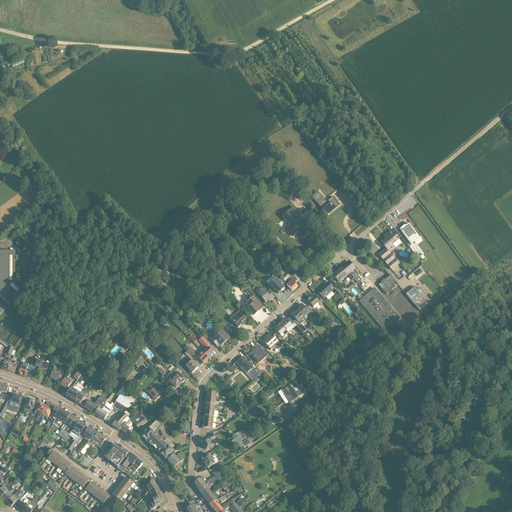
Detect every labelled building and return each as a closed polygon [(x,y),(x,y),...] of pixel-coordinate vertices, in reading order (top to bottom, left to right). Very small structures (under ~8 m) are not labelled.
[(2,134),(0,135),(0,139),(5,146),(8,144),(2,134)] [(319,190),(312,196),(329,215),(341,204),(334,197),(329,202),(319,190)] [(310,232),(303,224),(305,222),(300,216),(291,224),(292,226),(286,231),(292,237),(298,231),(303,237),(310,232)] [(409,224),(405,227),(400,231),(403,234),(411,245),(410,243),(419,237),(409,224)] [(390,254),(391,253),(396,249),(402,244),(399,240),(392,231),(386,235),(389,238),(381,244),(386,250),(390,254)] [(400,264),(391,253),(390,254),(386,250),(379,256),(392,271),(400,264)] [(0,315),(9,306),(23,291),(15,283),(15,252),(0,251),(0,315)] [(274,260),(277,263),(281,258),(274,251),(271,254),(276,258),(274,260)] [(359,275),(350,265),(348,262),(333,275),(338,282),(347,275),(352,281),(354,280),(357,284),(360,281),(361,280),(358,277),(359,275)] [(293,291),(297,287),(294,284),(297,281),(292,275),(284,282),(293,291)] [(386,295),(398,285),(390,276),(379,286),(386,295)] [(269,286),(274,292),(275,291),(278,294),(281,292),(284,290),(283,288),(286,286),(279,278),(276,280),(275,279),(269,286)] [(324,299),(334,290),(327,283),(318,292),(324,299)] [(256,293),(258,295),(265,303),(270,299),(271,300),(274,298),(268,291),(267,292),(264,288),(263,290),(261,289),(256,293)] [(419,311),(427,304),(414,288),(406,295),(419,311)] [(247,289),(245,291),(251,298),(253,295),(247,289)] [(388,345),(403,332),(396,323),(400,320),(374,289),(359,302),(385,332),(380,336),(388,345)] [(342,305),(347,300),(338,290),(335,293),(341,300),(339,302),(339,304),(340,304),(342,305)] [(316,300),(312,295),(309,298),(310,299),(307,301),(313,309),(318,304),(320,306),(323,303),(319,298),(316,300)] [(254,316),(259,311),(256,307),(259,305),(253,297),(247,302),(250,306),(247,309),(254,316)] [(297,311),(303,318),(309,313),(301,305),(298,307),(300,309),(297,311)] [(305,320),(303,318),(297,311),(295,314),(293,312),(290,315),(300,325),(297,327),(303,334),(307,331),(301,324),(305,320)] [(247,321),(239,312),(236,315),(236,314),(230,320),(238,328),(242,324),(243,326),(247,321)] [(280,325),(286,332),(292,326),(286,320),(284,323),(283,322),(280,325)] [(288,334),(286,332),(280,325),(275,329),(277,331),(276,332),(277,333),(274,335),(278,339),(281,337),(282,339),(288,334)] [(202,337),(209,345),(212,342),(218,349),(227,340),(225,338),(227,337),(220,330),(218,332),(217,331),(216,331),(214,333),(214,334),(214,335),(213,337),(213,336),(211,338),(206,334),(202,337)] [(269,349),(277,341),(270,333),(267,336),(268,337),(263,343),(269,349)] [(206,348),(209,345),(202,337),(198,341),(205,349),(202,352),(208,359),(213,354),(206,348)] [(9,345),(0,338),(0,343),(7,348),(9,345)] [(257,362),(266,354),(258,345),(255,348),(256,349),(250,355),(256,361),(257,362)] [(11,356),(12,354),(14,348),(9,346),(5,354),(11,356)] [(208,359),(202,352),(198,356),(191,348),(187,352),(193,358),(194,359),(197,357),(203,364),(208,359)] [(137,369),(146,360),(137,352),(129,360),(137,369)] [(193,358),(187,352),(184,354),(189,359),(191,360),(193,358)] [(31,378),(32,375),(34,368),(35,368),(35,367),(38,360),(38,359),(35,358),(33,361),(30,366),(28,366),(24,378),(25,378),(30,380),(31,378)] [(257,382),(264,376),(250,361),(248,363),(242,358),(236,364),(241,369),(242,368),(248,373),(248,372),(254,379),(257,382)] [(8,372),(10,364),(11,363),(12,360),(8,359),(7,363),(5,362),(2,369),(8,372)] [(198,368),(191,360),(189,359),(186,361),(188,363),(186,365),(192,373),(198,368)] [(38,371),(43,373),(43,371),(46,372),(49,364),(38,360),(35,367),(39,368),(38,371)] [(10,364),(8,372),(14,374),(17,366),(18,363),(15,362),(14,365),(10,364)] [(24,378),(28,366),(27,366),(28,365),(25,364),(24,369),(21,368),(18,375),(24,378)] [(170,374),(180,385),(181,383),(183,383),(184,382),(184,381),(185,380),(180,375),(182,373),(177,367),(170,374)] [(162,377),(163,377),(165,374),(160,368),(157,371),(162,377)] [(77,381),(83,373),(79,370),(73,378),(77,381)] [(61,383),(62,379),(60,378),(62,375),(53,371),(50,378),(61,383)] [(179,385),(180,385),(170,374),(166,377),(169,381),(176,388),(177,388),(179,387),(179,385)] [(67,390),(71,383),(64,379),(60,385),(67,390)] [(229,388),(232,385),(234,384),(229,379),(227,380),(227,381),(225,383),(229,388)] [(155,401),(159,397),(157,395),(164,389),(160,383),(148,393),(155,401)] [(0,403),(0,402),(4,393),(6,394),(8,387),(0,384),(0,403)] [(80,394),(85,389),(77,384),(76,386),(75,386),(74,385),(66,396),(75,402),(80,394)] [(293,389),(290,385),(281,391),(290,404),(302,396),(299,390),(296,392),(293,389)] [(116,402),(128,410),(134,402),(136,404),(137,402),(136,401),(136,400),(135,400),(135,399),(130,396),(132,393),(129,391),(124,387),(117,394),(120,396),(116,402)] [(89,394),(90,392),(85,388),(85,389),(80,394),(75,402),(80,405),(86,397),(88,394),(89,394)] [(206,398),(215,399),(216,394),(218,394),(219,390),(211,390),(211,393),(207,392),(206,398)] [(20,405),(23,397),(12,394),(10,400),(9,400),(5,407),(8,408),(12,403),(20,405)] [(34,410),(36,407),(38,403),(27,399),(23,411),(24,411),(23,413),(26,414),(27,412),(30,414),(32,409),(34,410)] [(99,409),(102,405),(103,404),(98,400),(94,406),(88,402),(84,408),(95,415),(99,409)] [(128,410),(116,402),(113,407),(124,415),(124,414),(128,410)] [(39,422),(46,408),(39,404),(35,414),(38,416),(36,421),(39,422)] [(99,409),(95,415),(104,421),(110,411),(104,407),(102,405),(99,409)] [(46,408),(39,422),(37,425),(39,426),(43,419),(47,420),(52,411),(46,408)] [(54,422),(61,410),(56,408),(49,422),(53,424),(54,422)] [(192,422),(193,411),(194,409),(190,409),(189,421),(185,421),(184,434),(191,435),(192,422)] [(65,423),(70,415),(61,410),(54,422),(61,426),(63,422),(65,423)] [(123,427),(125,425),(122,423),(124,420),(127,417),(128,417),(132,413),(128,410),(124,414),(124,415),(120,418),(116,422),(112,426),(119,431),(123,427)] [(123,427),(119,431),(120,431),(120,430),(129,436),(132,431),(128,428),(132,421),(138,429),(147,422),(139,411),(130,419),(129,420),(125,425),(123,427)] [(70,427),(76,419),(70,415),(65,423),(70,427)] [(164,443),(160,439),(156,435),(166,423),(161,417),(159,418),(148,430),(142,437),(152,447),(150,449),(153,452),(155,450),(166,460),(174,451),(172,449),(174,446),(167,440),(164,443)] [(74,429),(80,422),(76,419),(70,427),(74,429)] [(80,422),(74,429),(71,433),(79,438),(86,427),(84,425),(83,424),(80,422)] [(94,441),(98,434),(89,428),(84,435),(92,440),(89,443),(86,440),(78,451),(83,456),(85,453),(88,450),(92,444),(94,441)] [(94,441),(92,444),(100,449),(105,440),(101,437),(102,436),(98,434),(94,441)] [(245,442),(240,434),(236,437),(238,438),(232,442),(234,445),(235,444),(239,451),(249,444),(247,440),(245,442)] [(214,441),(213,440),(216,438),(213,435),(201,443),(206,451),(211,447),(212,447),(212,446),(214,445),(214,441)] [(37,446),(39,443),(34,440),(30,447),(34,450),(36,447),(37,446)] [(37,446),(36,447),(40,451),(45,445),(41,441),(39,443),(37,446)] [(71,452),(76,444),(72,441),(67,449),(71,452)] [(125,460),(129,454),(128,453),(115,444),(104,458),(117,468),(117,469),(120,465),(124,459),(125,460)] [(218,457),(216,454),(214,451),(202,460),(210,471),(226,464),(220,455),(218,457)] [(51,463),(57,455),(53,452),(48,460),(51,463)] [(185,458),(181,452),(176,457),(174,455),(167,461),(176,471),(179,468),(176,465),(185,458)] [(128,472),(137,460),(135,458),(129,454),(125,460),(124,459),(120,465),(117,469),(126,475),(128,472)] [(55,466),(61,458),(57,455),(51,463),(55,466)] [(59,468),(64,461),(61,458),(55,466),(59,468)] [(128,472),(126,475),(130,478),(130,477),(131,478),(133,475),(136,472),(142,465),(143,464),(137,460),(128,472)] [(62,471),(68,463),(64,461),(59,468),(62,471)] [(65,475),(71,467),(72,466),(68,463),(62,471),(66,474),(65,475)] [(69,478),(74,470),(71,467),(65,475),(69,478)] [(217,482),(225,477),(223,473),(221,469),(212,473),(215,478),(217,482)] [(72,480),(78,473),(74,470),(69,478),(72,480)] [(76,483),(82,476),(78,473),(72,480),(76,483)] [(2,474),(0,474),(0,483),(3,482),(4,483),(9,477),(7,476),(6,477),(5,477),(2,480),(1,480),(0,478),(0,475),(2,475),(2,474)] [(79,486),(85,478),(82,476),(76,483),(79,486)] [(85,478),(79,486),(83,489),(89,481),(85,478)] [(123,482),(131,487),(134,484),(126,478),(123,482)] [(209,487),(211,486),(208,482),(207,482),(206,481),(205,482),(202,478),(200,479),(193,484),(200,493),(207,488),(206,486),(208,485),(209,487)] [(148,493),(157,488),(152,479),(151,479),(149,482),(148,481),(142,488),(145,490),(147,494),(142,500),(143,499),(144,498),(146,496),(148,493)] [(59,488),(50,481),(46,486),(55,493),(59,488)] [(228,491),(232,488),(235,487),(232,481),(229,483),(226,485),(228,491)] [(128,491),(131,487),(123,482),(120,485),(128,491)] [(213,495),(208,490),(218,484),(217,482),(215,483),(212,485),(211,486),(209,487),(208,485),(206,486),(207,488),(200,493),(206,500),(213,495)] [(89,493),(95,486),(91,483),(85,490),(89,493)] [(11,489),(14,485),(13,484),(10,487),(7,490),(7,489),(5,490),(3,488),(0,490),(0,497),(1,498),(2,497),(8,491),(11,489)] [(6,503),(13,497),(10,493),(13,490),(12,489),(15,485),(14,485),(11,489),(8,491),(2,497),(6,503)] [(125,495),(128,491),(120,485),(118,489),(125,495)] [(93,496),(98,488),(95,486),(89,493),(93,496)] [(96,499),(102,491),(98,488),(93,496),(96,499)] [(143,499),(142,500),(144,503),(146,501),(151,510),(160,504),(162,499),(157,488),(148,493),(146,496),(144,498),(143,499)] [(122,498),(125,495),(118,489),(115,493),(122,498)] [(100,502),(106,494),(102,491),(96,499),(100,502)] [(13,497),(6,503),(11,508),(16,502),(15,500),(19,496),(18,495),(20,494),(18,492),(13,497)] [(120,502),(122,498),(115,493),(112,496),(120,502)] [(210,505),(224,496),(223,494),(218,496),(215,493),(213,495),(206,500),(210,505)] [(106,494),(100,502),(104,504),(109,497),(106,494)] [(215,511),(220,507),(218,504),(220,503),(221,504),(227,500),(224,496),(210,505),(215,511)] [(32,502),(26,511),(31,511),(35,507),(32,506),(34,504),(37,506),(39,503),(39,502),(34,499),(32,502)] [(186,511),(205,511),(197,503),(194,500),(190,502),(190,503),(188,504),(186,508),(186,509),(186,510),(186,511)] [(21,511),(26,511),(32,502),(30,501),(27,506),(25,504),(21,511)] [(223,511),(224,511),(236,505),(233,501),(221,508),(220,507),(215,511),(223,511)]
